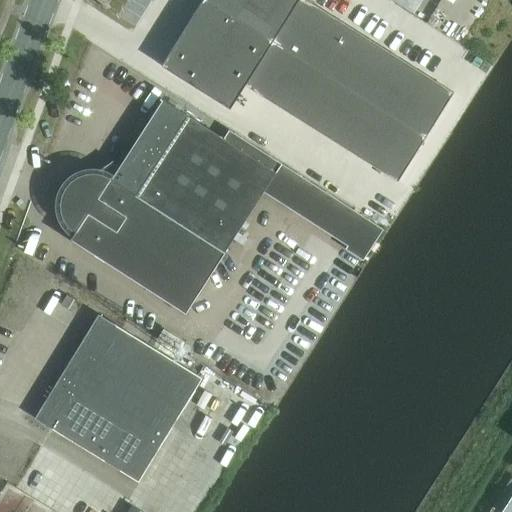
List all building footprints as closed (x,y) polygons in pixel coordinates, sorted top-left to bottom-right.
[(206,0),(163,68),(231,111),(246,88),(398,185),(455,96),(303,0),(206,0)] [(68,224),(70,227),(76,232),(71,240),(185,315),(264,194),(347,248),(345,251),(363,263),(383,232),(229,132),(225,139),(163,99),(119,166),(114,163),(100,173),(98,173),(96,172),(92,172),(89,172),(86,172),(84,173),(82,174),(80,175),(77,177),(74,179),(72,180),(70,183),(68,185),(66,188),(65,190),(63,193),(63,195),(62,199),(61,201),(61,204),(61,207),(61,209),(62,213),(63,215),(63,217),(64,219),(66,222),(68,224)] [(76,312),(82,303),(68,294),(62,304),(76,312)] [(139,481),(203,377),(100,314),(36,418),(139,481)] [(175,351),(182,339),(164,329),(158,340),(175,351)] [(511,511),(511,497),(502,511),(511,511)]
